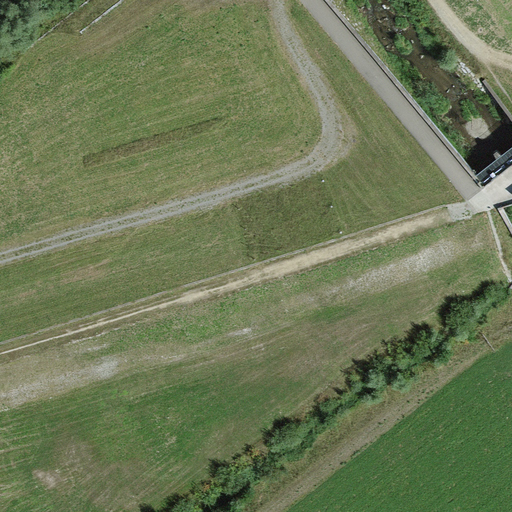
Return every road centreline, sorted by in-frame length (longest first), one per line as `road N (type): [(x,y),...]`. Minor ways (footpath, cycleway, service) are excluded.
road 1 (track): [(280,0),(278,18),(330,108),(333,130),(315,166),(0,259)]
road 2 (track): [(271,511),(502,331),(511,331)]
